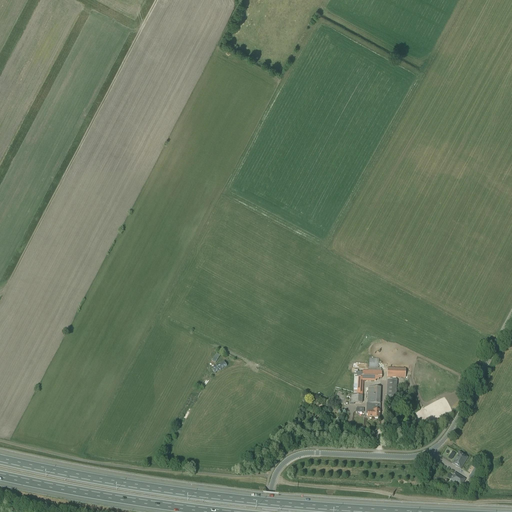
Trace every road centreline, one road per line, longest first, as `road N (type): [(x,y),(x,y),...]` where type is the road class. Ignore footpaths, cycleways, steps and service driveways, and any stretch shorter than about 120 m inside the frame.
road 1 (motorway): [(396,511),(195,495),(0,460)]
road 2 (tertiary): [(269,511),(276,471),(295,455),(404,457),(439,444),(511,314)]
road 3 (track): [(0,294),(155,0)]
road 4 (track): [(276,479),(403,498),(511,502)]
road 5 (motorway): [(0,477),(215,511)]
